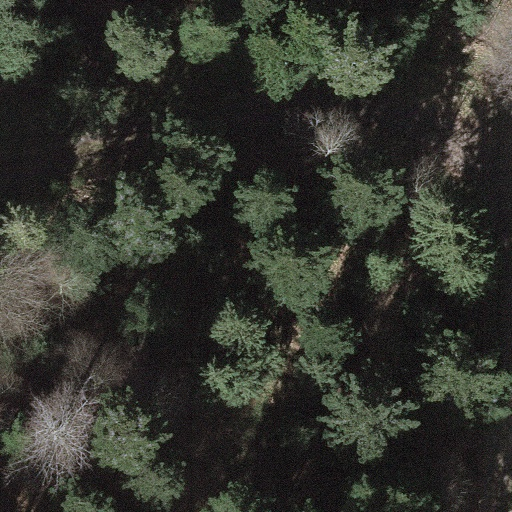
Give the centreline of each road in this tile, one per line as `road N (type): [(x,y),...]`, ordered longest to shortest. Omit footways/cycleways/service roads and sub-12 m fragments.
road 1 (track): [(511,246),(504,197),(460,138),(397,108),(303,99),(202,106),(117,123),(0,170)]
road 2 (track): [(489,511),(511,310)]
